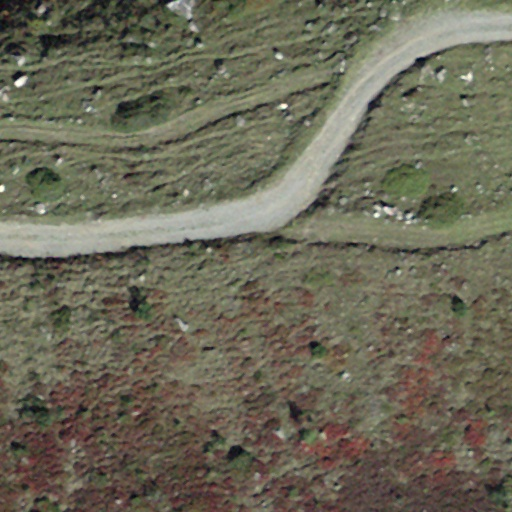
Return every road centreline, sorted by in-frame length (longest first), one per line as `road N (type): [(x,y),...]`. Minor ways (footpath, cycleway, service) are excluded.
road 1 (track): [(0,246),(43,251),(250,220),(290,196),(377,71)]
road 2 (track): [(377,71),(328,77),(185,131),(127,144),(0,141)]
road 3 (track): [(250,220),(402,242),(511,222)]
road 4 (track): [(377,71),(414,42),(468,25),(511,23)]
